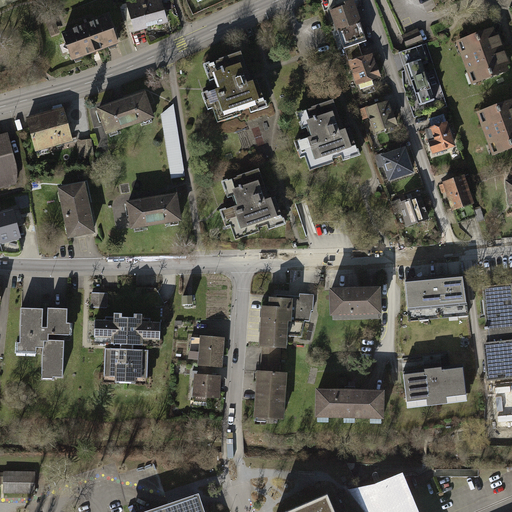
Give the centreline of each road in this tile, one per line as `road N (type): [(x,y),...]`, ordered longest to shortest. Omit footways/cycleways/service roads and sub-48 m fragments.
road 1 (tertiary): [(278,0),(105,76),(0,107)]
road 2 (residential): [(366,0),(451,251)]
road 3 (residential): [(244,260),(234,446),(246,511)]
road 4 (residential): [(0,264),(244,260)]
road 5 (residential): [(244,260),(451,251)]
